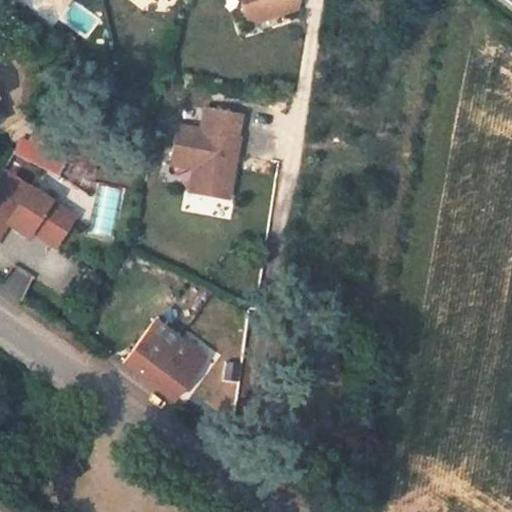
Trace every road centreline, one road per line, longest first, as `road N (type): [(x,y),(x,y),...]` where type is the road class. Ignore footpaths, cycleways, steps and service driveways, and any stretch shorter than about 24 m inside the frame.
road 1 (unclassified): [(282,511),(0,322)]
road 2 (unknown): [(96,389),(126,469),(156,511)]
